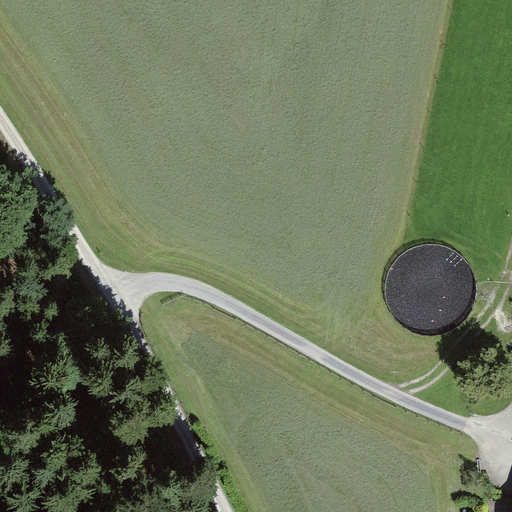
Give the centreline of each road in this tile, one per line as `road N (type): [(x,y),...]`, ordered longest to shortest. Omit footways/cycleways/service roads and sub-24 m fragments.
road 1 (track): [(0,115),(112,294),(218,511)]
road 2 (track): [(511,447),(339,367),(200,290),(153,282),(112,294)]
